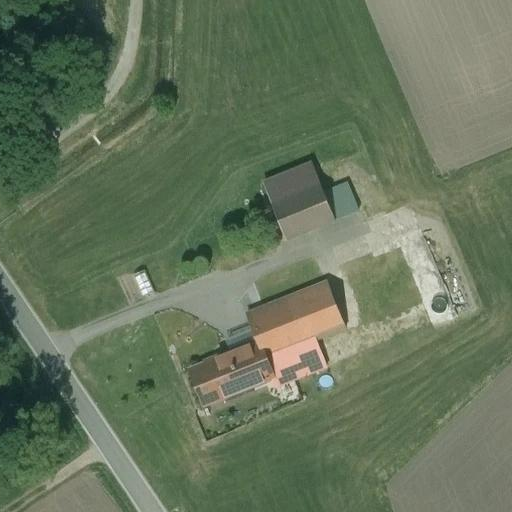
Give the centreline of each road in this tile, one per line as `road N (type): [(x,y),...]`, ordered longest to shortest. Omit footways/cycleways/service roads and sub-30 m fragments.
road 1 (tertiary): [(153,511),(0,282)]
road 2 (track): [(0,176),(125,70),(138,0)]
road 3 (track): [(109,444),(2,511)]
